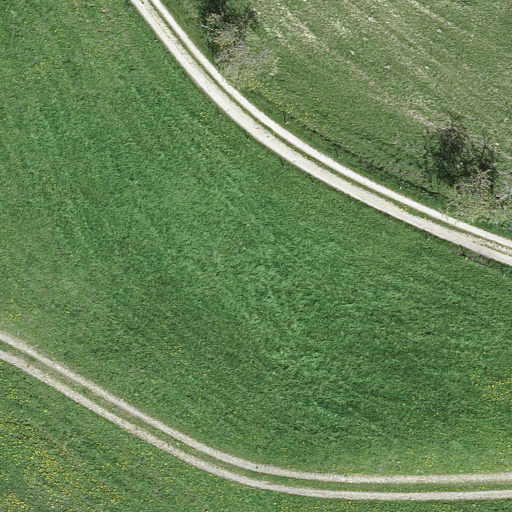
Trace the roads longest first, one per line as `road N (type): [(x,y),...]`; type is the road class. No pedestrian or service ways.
road 1 (track): [(511,485),(385,497),(281,482),(198,456),(0,351)]
road 2 (track): [(511,204),(345,172),(233,90),(166,0)]
